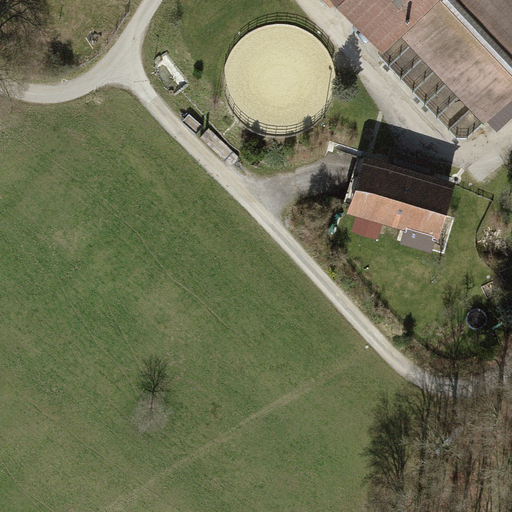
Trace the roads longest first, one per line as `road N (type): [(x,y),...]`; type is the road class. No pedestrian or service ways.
road 1 (track): [(114,58),(406,370),(441,395),(478,389),(511,366)]
road 2 (unclassified): [(154,0),(114,58),(85,82),(43,92),(0,79)]
